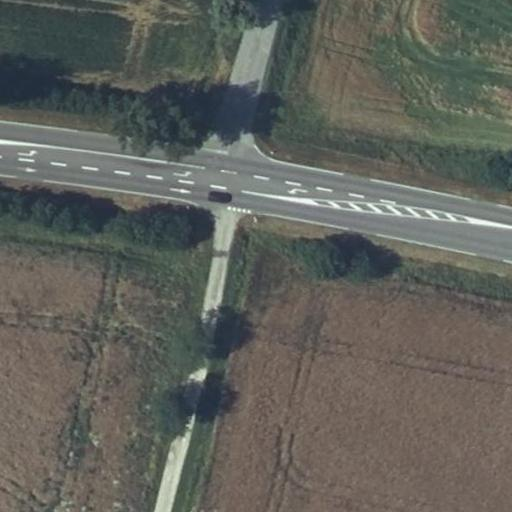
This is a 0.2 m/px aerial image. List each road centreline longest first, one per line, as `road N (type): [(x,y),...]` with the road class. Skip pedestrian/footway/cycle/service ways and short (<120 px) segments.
road 1 (residential): [(172,511),(230,180)]
road 2 (primary): [(230,180),(511,230)]
road 3 (primary): [(0,149),(230,180)]
road 4 (residential): [(230,180),(231,142),(273,0)]
